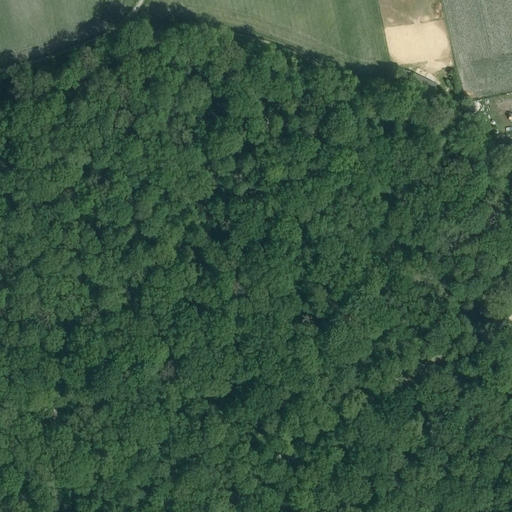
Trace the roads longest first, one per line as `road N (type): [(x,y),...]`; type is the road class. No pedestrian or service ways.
road 1 (track): [(42,511),(57,381),(127,43)]
road 2 (tertiary): [(221,511),(354,410),(511,326)]
